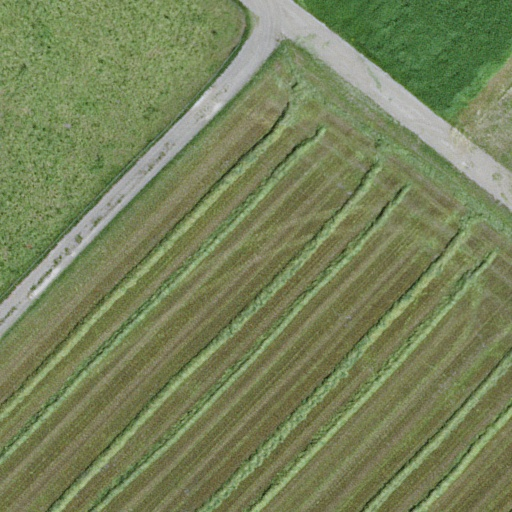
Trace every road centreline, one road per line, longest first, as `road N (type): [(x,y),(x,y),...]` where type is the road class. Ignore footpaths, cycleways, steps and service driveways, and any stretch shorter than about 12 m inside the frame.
road 1 (track): [(267,28),(0,311)]
road 2 (track): [(230,0),(511,215)]
